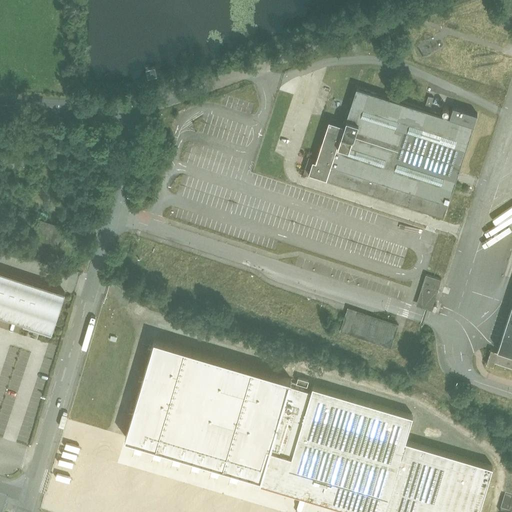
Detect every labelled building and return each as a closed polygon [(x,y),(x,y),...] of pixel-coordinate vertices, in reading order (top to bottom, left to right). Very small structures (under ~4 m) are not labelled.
[(450,116),(357,86),(345,124),(332,120),(318,160),(314,159),(311,159),(307,170),(310,171),(445,215),(478,113),(454,105),(450,116)] [(435,97),(429,95),(425,106),(431,108),(435,97)] [(40,218),(0,204),(0,235),(30,246),(39,220),(40,218)] [(468,208),(455,204),(450,217),(464,221),(468,208)] [(68,229),(39,220),(30,246),(69,258),(77,235),(67,232),(68,229)] [(0,312),(25,321),(24,324),(32,326),(30,333),(37,335),(39,329),(52,333),(65,292),(0,270),(0,312)] [(442,279),(426,274),(422,287),(426,288),(421,303),(431,307),(436,288),(439,289),(442,279)] [(511,305),(498,349),(511,353),(511,305)] [(340,330),(392,347),(399,324),(347,307),(340,330)] [(410,416),(159,347),(134,436),(383,504),(381,511),(479,511),(492,465),(403,441),(410,416)] [(511,353),(498,349),(498,351),(492,349),(487,363),(494,366),(495,361),(511,366),(511,353)] [(502,511),(511,511),(511,498),(504,496),(499,511),(502,511)]
